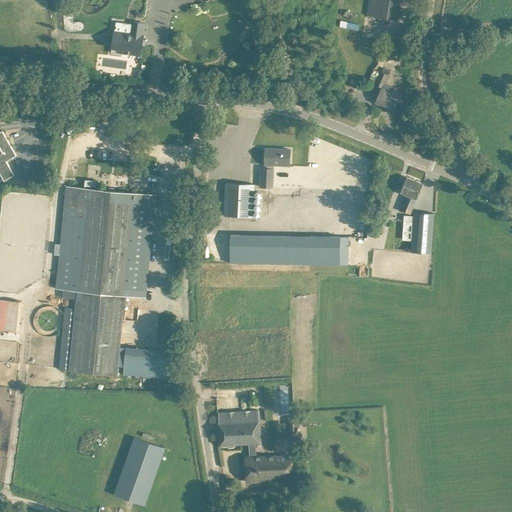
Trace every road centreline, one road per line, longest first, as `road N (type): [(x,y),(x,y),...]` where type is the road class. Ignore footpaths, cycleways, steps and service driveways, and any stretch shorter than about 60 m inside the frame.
road 1 (unclassified): [(217,511),(184,304),(202,99)]
road 2 (tertiary): [(464,179),(314,117),(202,99)]
road 3 (tertiary): [(202,99),(0,85)]
road 4 (unclassified): [(464,179),(423,84),(432,0)]
